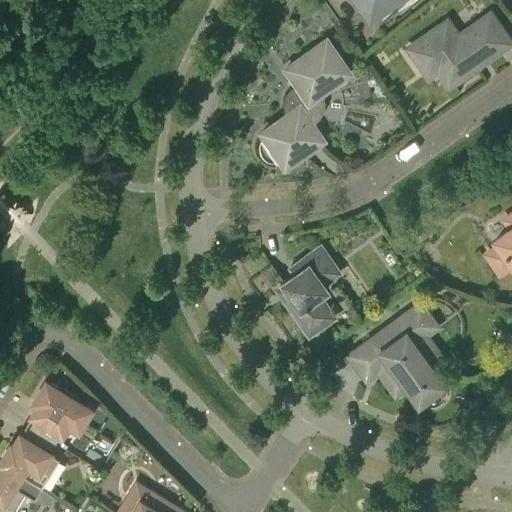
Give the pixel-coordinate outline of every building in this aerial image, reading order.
[(358,0),(371,17),(394,0),(358,0)] [(509,42),(490,16),(458,38),(447,22),(411,48),(426,69),(445,55),(460,76),(509,42)] [(286,164),(319,140),(323,138),(312,122),(316,120),(320,116),(323,112),(325,106),(325,101),(324,96),(322,92),(349,72),(327,40),(287,68),(297,83),(289,89),(286,93),(284,98),(284,104),(285,109),(287,114),(263,131),(286,164)] [(511,213),(504,219),(511,228),(496,239),(499,244),(486,253),(500,273),(511,264),(511,213)] [(321,246),(319,247),(291,266),(296,273),(283,282),(300,307),(294,311),(309,334),(334,316),(319,295),(327,290),(323,283),(339,272),(321,246)] [(414,343),(437,326),(420,303),(349,355),(366,379),(389,361),(419,401),(444,383),(414,343)] [(30,426),(56,442),(68,422),(79,428),(91,408),(75,398),(76,396),(64,389),(63,391),(47,381),(44,385),(45,385),(37,398),(36,398),(34,401),(42,406),(30,426)] [(56,442),(30,426),(17,447),(12,444),(10,447),(3,459),(1,462),(3,463),(3,462),(42,486),(60,458),(50,452),(56,442)] [(0,511),(13,511),(25,493),(35,499),(41,488),(42,486),(3,462),(3,463),(0,467),(0,511)] [(181,511),(137,485),(120,511),(181,511)] [(53,495),(41,488),(35,499),(35,501),(53,503),(53,495)]
